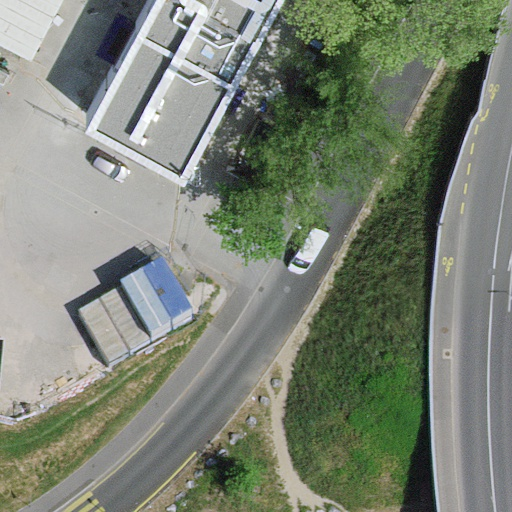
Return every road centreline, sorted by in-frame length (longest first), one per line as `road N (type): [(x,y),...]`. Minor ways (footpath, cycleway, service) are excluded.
road 1 (primary): [(448,0),(270,328),(151,472),(101,511)]
road 2 (secondary): [(500,245),(494,429),(501,511)]
